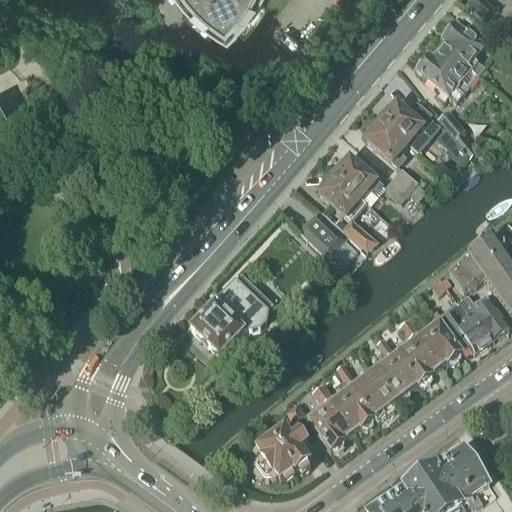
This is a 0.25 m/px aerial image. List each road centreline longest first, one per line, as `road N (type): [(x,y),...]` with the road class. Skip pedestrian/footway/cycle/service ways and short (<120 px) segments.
road 1 (secondary): [(511,369),(310,511)]
road 2 (secondary): [(199,267),(105,347),(81,385),(69,428)]
road 3 (secondary): [(101,443),(134,357),(199,267)]
road 4 (secondary): [(301,149),(433,0)]
road 5 (secondary): [(199,267),(301,149)]
